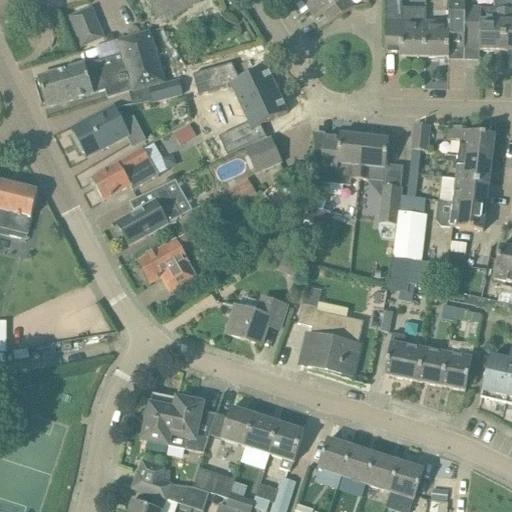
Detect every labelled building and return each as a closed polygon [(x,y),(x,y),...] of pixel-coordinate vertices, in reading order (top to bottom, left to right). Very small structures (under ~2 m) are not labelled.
[(199,0),(145,0),(151,8),(157,19),(171,10),(174,15),(188,7),(199,0)] [(302,0),(315,20),(323,14),(330,24),(355,8),(349,0),(302,0)] [(425,59),(425,23),(402,22),(402,1),(386,0),(385,27),(385,55),(396,55),(397,48),(400,48),(400,58),(425,59)] [(464,49),(465,9),(465,0),(449,0),(449,23),(425,23),(425,59),(449,59),(449,49),(464,49)] [(465,9),(464,49),(465,49),(466,42),(480,42),(480,52),(504,52),(505,9),(505,0),(504,9),(465,9)] [(105,40),(92,9),(69,18),(81,49),(105,40)] [(129,94),(165,84),(149,33),(118,42),(122,55),(39,79),(48,109),(67,103),(93,94),(105,90),(108,99),(129,93),(129,94)] [(230,66),(191,76),(197,97),(230,88),(239,109),(275,92),(265,70),(265,69),(238,82),(230,66)] [(165,85),(165,84),(129,94),(133,106),(153,103),(154,106),(183,97),(179,81),(165,85)] [(247,125),(217,139),(226,158),(252,145),(253,145),(265,140),(259,127),(286,115),(275,92),(239,109),(247,125)] [(105,148),(127,136),(113,109),(91,121),(73,130),(75,133),(73,137),(81,153),(86,154),(88,157),(105,148)] [(421,152),(427,153),(430,127),(415,125),(412,151),(421,152)] [(190,126),(176,134),(183,146),(197,138),(190,126)] [(461,142),(459,157),(492,161),(495,137),(465,133),(465,129),(450,127),(448,141),(461,142)] [(365,138),(364,149),(360,180),(360,181),(384,184),(389,141),(387,141),(387,137),(376,135),(376,140),(365,138)] [(360,180),(365,138),(340,136),(340,139),(324,138),(323,151),(315,152),(313,137),(312,137),(315,163),(317,177),(318,183),(351,187),(352,180),(360,180)] [(283,165),(272,139),(245,150),(256,176),(283,165)] [(157,174),(143,150),(91,180),(104,202),(131,186),(133,189),(157,174)] [(419,168),(421,152),(412,151),(411,162),(410,167),(419,168)] [(456,180),(489,185),(492,161),(459,157),(456,180)] [(442,179),(439,203),(453,204),(486,208),(489,185),(456,180),(442,179)] [(299,202),(280,181),(277,183),(263,195),(283,216),(299,202)] [(0,182),(0,235),(9,238),(9,237),(26,241),(27,236),(38,193),(0,182)] [(229,192),(236,205),(255,195),(248,182),(229,192)] [(407,198),(416,199),(417,184),(409,183),(407,198)] [(401,198),(403,190),(383,187),(378,224),(397,227),(401,198)] [(164,188),(129,203),(135,213),(116,224),(129,247),(147,238),(168,225),(181,218),(164,188)] [(318,195),(308,207),(323,212),(328,198),(318,195)] [(401,198),(393,260),(412,263),(417,263),(425,201),(416,199),(407,198),(401,198)] [(439,203),(437,223),(440,227),(450,228),(463,230),(483,233),(486,208),(453,204),(439,203)] [(307,218),(321,223),(325,213),(310,209),(307,218)] [(197,245),(190,233),(155,253),(138,263),(150,285),(161,279),(170,294),(187,284),(196,280),(182,254),(197,245)] [(511,283),(511,249),(500,247),(493,280),(511,283)] [(308,265),(283,253),(275,270),(300,282),(308,265)] [(393,260),(388,290),(406,293),(412,263),(393,260)] [(303,304),(298,325),(309,327),(305,347),(300,367),(353,378),(357,359),(360,346),(361,340),(360,340),(364,323),(347,319),(316,313),(318,304),(321,292),(306,289),(303,304)] [(467,297),(466,305),(475,307),(479,308),(481,300),(467,297)] [(286,308),(263,300),(258,315),(235,308),(233,316),(227,335),(250,343),(251,340),(261,343),(260,346),(261,347),(268,327),(279,331),(285,312),(286,308)] [(481,300),(479,308),(486,309),(496,311),(498,304),(481,300)] [(511,315),(511,309),(511,306),(498,304),(496,311),(511,315)] [(452,317),(453,309),(444,307),(443,315),(452,317)] [(469,312),(453,309),(452,317),(467,320),(467,322),(471,323),(470,327),(479,328),(481,317),(473,315),(469,314),(469,312)] [(393,314),(384,312),(384,315),(382,328),(381,333),(390,334),(393,314)] [(404,346),(406,337),(392,335),(384,377),(412,382),(418,349),(404,346)] [(481,399),(511,405),(511,346),(509,362),(490,357),(481,399)] [(438,387),(445,354),(418,349),(412,382),(438,387)] [(445,354),(438,387),(466,392),(472,360),(445,354)] [(142,442),(168,447),(170,437),(175,411),(174,411),(177,400),(152,395),(142,442)] [(177,400),(174,411),(175,411),(170,437),(168,447),(204,455),(207,443),(196,441),(203,405),(177,400)] [(246,449),(256,418),(231,410),(221,441),(246,449)] [(270,457),(280,425),(256,418),(246,449),(270,457)] [(280,425),(270,457),(282,461),(280,470),(290,473),(293,464),(294,465),(304,433),(280,425)] [(352,449),(328,441),(318,471),(343,478),(352,449)] [(366,486),(376,456),(352,449),(343,478),(366,486)] [(399,464),(376,456),(366,486),(390,494),(399,464)] [(164,470),(145,463),(140,475),(139,475),(133,490),(155,498),(166,502),(167,501),(172,486),(162,483),(161,482),(164,470)] [(424,472),(399,464),(390,494),(414,501),(424,472)] [(281,479),(270,511),(287,511),(296,484),(281,479)] [(218,486),(214,495),(221,497),(229,500),(231,495),(232,491),(218,486)] [(194,510),(198,511),(203,511),(207,502),(209,495),(190,488),(183,507),(194,510)] [(209,495),(207,502),(218,506),(221,497),(214,495),(210,494),(209,495)] [(229,500),(228,502),(227,507),(226,508),(237,511),(238,511),(251,511),(252,510),(253,509),(255,503),(236,497),(231,495),(229,500)] [(455,511),(472,511),(473,496),(457,495),(455,511)] [(158,511),(162,511),(166,502),(155,498),(151,510),(152,510),(158,511)] [(255,503),(253,509),(262,511),(266,511),(270,503),(256,499),(255,503)] [(158,511),(152,510),(151,510),(133,503),(129,511),(158,511)]
